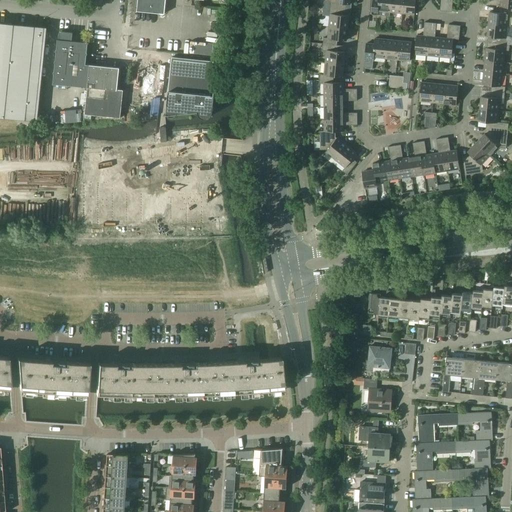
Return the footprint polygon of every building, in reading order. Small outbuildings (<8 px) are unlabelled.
[(166,2),(151,0),(141,0),(140,8),(160,10),(160,13),(165,14),(166,2)] [(324,4),(324,7),(350,10),(350,7),(350,6),(349,6),(349,4),(351,4),(351,0),(327,0),(326,1),(326,2),(325,2),(325,3),(324,4)] [(373,0),(372,14),(378,14),(378,11),(390,12),(391,0),(373,0)] [(391,0),(390,12),(402,13),(403,0),(391,0)] [(403,0),(402,13),(415,15),(416,0),(403,0)] [(490,11),(489,23),(511,26),(511,19),(511,7),(502,7),(500,6),(499,12),(490,11)] [(330,16),(329,26),(348,28),(350,16),(348,15),(348,13),(349,13),(350,12),(350,10),(324,7),(324,10),(324,11),(324,12),(325,13),(325,14),(326,14),(327,15),(328,15),(329,16),(330,16)] [(415,54),(427,55),(431,22),(425,22),(423,36),(417,35),(415,54)] [(427,55),(439,57),(441,38),(435,37),(437,23),(431,22),(427,55)] [(488,36),(487,42),(510,44),(511,44),(511,37),(510,36),(509,36),(508,36),(506,36),(507,26),(511,26),(489,23),(487,36),(488,36)] [(441,38),(439,57),(452,58),(454,39),(453,39),(455,25),(449,24),(447,38),(441,38)] [(0,114),(2,114),(2,117),(21,119),(21,116),(36,118),(38,98),(43,40),(44,40),(45,30),(35,29),(0,25),(0,114)] [(324,37),(323,44),(337,45),(338,39),(347,40),(348,28),(329,26),(328,38),(324,37)] [(53,84),(88,87),(90,65),(90,64),(86,64),(88,42),(72,41),(73,33),(60,31),(59,39),(58,39),(53,84)] [(385,58),(387,39),(375,38),(375,44),(367,43),(364,67),(373,68),(374,57),(385,58)] [(399,41),(387,39),(385,58),(397,60),(399,41)] [(412,42),(399,41),(397,60),(410,61),(412,42)] [(486,48),(485,60),(504,62),(505,50),(509,51),(510,44),(487,42),(487,48),(486,48)] [(327,50),(325,62),(345,64),(346,52),(345,52),(346,46),(337,45),(323,44),(323,50),(327,50)] [(204,118),(205,119),(206,119),(207,118),(209,118),(210,118),(211,117),(211,116),(212,115),(213,114),(213,113),(213,111),(215,95),(211,95),(214,61),(172,57),(166,114),(199,111),(199,112),(199,113),(199,114),(200,115),(201,116),(202,117),(203,118),(204,118)] [(485,60),(484,72),(503,74),(504,62),(485,60)] [(319,83),(324,83),(324,82),(333,82),(334,76),(343,76),(345,64),(325,62),(324,74),(320,74),(319,83)] [(492,85),(491,91),(505,93),(506,86),(502,86),(503,74),(484,72),(483,84),(492,85)] [(324,83),(324,95),(357,95),(357,89),(343,89),(343,82),(333,82),(324,82),(324,83)] [(420,101),(432,102),(434,83),(422,82),(420,101)] [(432,102),(444,103),(446,84),(434,83),(432,102)] [(446,84),(444,103),(456,105),(458,86),(446,84)] [(481,96),(480,108),(499,110),(500,102),(504,103),(505,93),(491,91),(491,97),(481,96)] [(324,95),(324,107),(343,107),(343,101),(357,101),(357,95),(324,95)] [(152,114),(152,115),(153,116),(154,115),(159,115),(161,97),(160,97),(160,100),(152,99),(151,114),(152,114)] [(324,107),(324,119),(358,119),(357,113),(343,113),(343,107),(324,107)] [(486,128),(489,128),(508,130),(509,123),(498,122),(499,110),(480,108),(479,121),(487,121),(486,128)] [(76,110),(65,111),(66,123),(77,122),(76,110)] [(324,119),(324,131),(336,131),(344,131),(344,125),(358,125),(358,119),(324,119)] [(485,133),(476,142),(490,156),(499,147),(507,148),(508,130),(489,128),(488,133),(487,135),(485,133)] [(324,131),(320,131),(321,150),(327,150),(326,152),(336,160),(348,145),(338,137),(337,138),(336,137),(336,131),(324,131)] [(448,137),(443,138),(448,171),(460,169),(457,150),(451,151),(448,137)] [(439,153),(433,154),(436,173),(448,171),(443,138),(437,139),(439,153)] [(425,141),(419,142),(424,174),(436,173),(433,154),(427,155),(425,141)] [(415,156),(409,157),(412,176),(424,174),(419,142),(413,143),(415,156)] [(490,156),(476,142),(468,151),(471,154),(469,156),(463,157),(466,175),(472,174),(472,171),(483,170),(482,164),(490,156)] [(336,160),(333,163),(348,174),(358,162),(353,158),(357,153),(348,145),(336,160)] [(401,145),(395,146),(400,178),(412,176),(409,157),(403,158),(401,145)] [(391,160),(385,161),(389,180),(400,178),(395,146),(389,146),(391,160)] [(389,180),(385,161),(373,163),(375,172),(369,173),(369,171),(363,172),(365,188),(377,186),(377,182),(389,180)] [(113,182),(83,182),(83,226),(113,226),(113,223),(155,223),(155,224),(203,224),(203,193),(211,193),(211,177),(179,177),(179,198),(157,197),(157,194),(113,194),(113,182)] [(511,280),(505,280),(505,287),(503,304),(511,305),(511,280)] [(482,308),(492,309),(493,309),(493,306),(494,289),(494,286),(495,284),(484,283),(484,291),(482,308)] [(494,286),(494,289),(493,306),(503,307),(503,304),(505,287),(494,286)] [(473,290),(473,292),(472,309),(482,310),(482,308),(484,291),(473,290)] [(463,291),(463,294),(461,311),(462,311),(472,312),(472,309),(473,292),(463,291)] [(378,316),(389,317),(391,298),(381,297),(381,294),(371,293),(368,312),(379,313),(378,316)] [(453,293),(452,296),(453,296),(451,313),(461,314),(462,311),(461,311),(463,294),(453,293)] [(442,295),(442,297),(440,314),(441,314),(451,315),(451,313),(453,296),(452,296),(442,295)] [(432,296),(432,299),(430,316),(440,317),(441,314),(440,314),(442,297),(432,296)] [(389,317),(399,318),(401,299),(391,298),(389,317)] [(421,298),(421,301),(419,318),(420,318),(430,319),(430,316),(432,299),(421,298)] [(399,318),(409,319),(411,300),(401,299),(399,318)] [(411,300),(409,319),(420,320),(420,318),(419,318),(421,301),(411,300)] [(363,334),(370,334),(371,325),(364,325),(363,334)] [(406,343),(405,353),(415,354),(416,344),(406,343)] [(392,348),(370,346),(368,366),(390,368),(392,348)] [(0,388),(11,389),(8,357),(0,356),(0,388)] [(445,374),(462,376),(464,358),(446,356),(445,374)] [(174,364),(154,364),(142,364),(130,364),(116,363),(98,363),(96,395),(114,395),(142,395),(154,395),(175,395),(195,394),(210,394),(228,393),(240,392),(272,390),(284,389),(281,357),(270,358),(260,359),(256,359),(242,360),(238,361),(226,361),(207,362),(194,363),(174,364)] [(43,392),(64,393),(87,394),(89,363),(66,361),(60,361),(46,360),(17,358),(20,390),(43,392)] [(462,376),(479,378),(481,360),(464,358),(462,376)] [(479,378),(496,380),(498,362),(481,360),(479,378)] [(511,363),(498,362),(496,380),(511,381),(511,363)] [(352,377),(352,379),(354,379),(354,384),(364,385),(364,389),(370,389),(369,410),(390,412),(392,390),(377,389),(378,379),(352,377)] [(492,411),(458,413),(458,424),(473,423),(473,421),(480,420),(481,430),(476,430),(477,440),(490,440),(489,429),(492,428),(492,411)] [(422,431),(422,442),(435,442),(434,422),(439,422),(439,425),(458,424),(458,413),(418,415),(419,431),(422,431)] [(379,420),(374,419),(373,427),(360,426),(360,439),(369,440),(369,446),(390,448),(391,434),(378,433),(379,420)] [(456,441),(456,452),(471,451),(471,449),(476,449),(476,458),(475,458),(475,468),(488,468),(487,457),(491,456),(490,440),(493,440),(493,439),(490,440),(477,440),(456,441)] [(435,442),(422,442),(416,443),(417,459),(420,459),(421,470),(433,470),(432,450),(437,450),(437,453),(456,452),(456,441),(435,442)] [(390,448),(369,446),(368,460),(362,460),(362,466),(376,467),(376,461),(389,462),(390,448)] [(260,475),(266,475),(287,476),(288,465),(282,465),(283,448),(261,449),(260,475)] [(253,450),(237,450),(238,458),(253,457),(253,450)] [(108,454),(107,465),(128,466),(129,454),(108,454)] [(174,454),(173,464),(197,466),(198,457),(196,457),(196,454),(174,454)] [(170,475),(170,476),(194,477),(195,474),(197,474),(197,466),(173,464),(172,475),(170,475)] [(107,465),(106,476),(127,477),(128,466),(107,465)] [(454,469),(455,480),(469,479),(469,477),(477,477),(477,486),(473,486),(473,496),(486,496),(486,485),(489,485),(488,468),(491,468),(491,467),(488,468),(475,468),(454,469)] [(418,487),(419,499),(432,498),(431,488),(427,488),(426,479),(435,478),(435,481),(455,480),(454,469),(433,470),(421,470),(414,471),(415,487),(418,487)] [(266,475),(264,493),(280,494),(281,487),(287,488),(287,476),(266,475)] [(355,490),(354,502),(359,502),(385,503),(386,476),(378,475),(377,483),(361,482),(360,490),(355,490)] [(106,476),(106,486),(126,488),(127,477),(106,476)] [(166,487),(196,489),(196,481),(194,481),(194,477),(170,476),(169,487),(166,487)] [(106,486),(105,497),(126,499),(126,488),(106,486)] [(166,487),(166,499),(193,501),(193,497),(195,498),(196,489),(166,487)] [(264,493),(263,511),(280,511),(285,511),(286,501),(280,501),(280,494),(264,493)] [(489,496),(486,496),(473,496),(452,497),(453,509),(468,508),(468,506),(475,505),(475,511),(486,511),(486,496),(489,496)] [(105,497),(104,508),(125,509),(126,499),(105,497)] [(419,499),(413,499),(413,511),(429,511),(429,507),(433,507),(433,509),(453,509),(452,497),(432,498),(419,499)] [(165,510),(165,511),(183,511),(194,511),(195,504),(193,504),(193,501),(166,499),(171,500),(170,511),(165,510)] [(383,511),(385,503),(359,502),(358,511),(383,511)]
